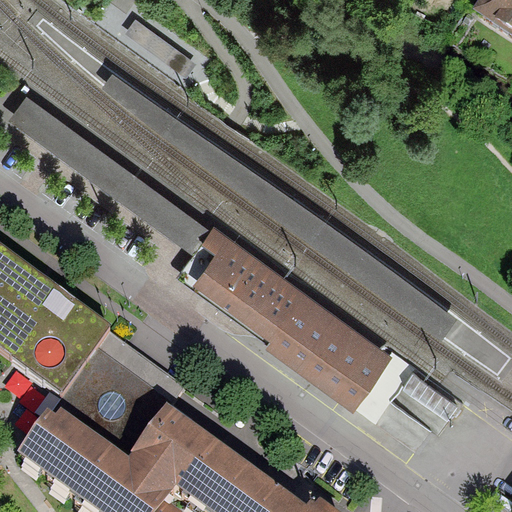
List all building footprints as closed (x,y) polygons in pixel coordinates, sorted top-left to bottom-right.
[(511,0),(483,0),(471,17),(511,45),(511,0)] [(196,60),(136,17),(127,29),(187,73),(196,60)] [(209,232),(28,96),(9,121),(191,255),(209,232)] [(216,254),(227,237),(215,228),(203,245),(216,254)] [(216,254),(193,286),(271,343),(266,349),(354,414),(392,360),(227,237),(216,254)] [(0,258),(0,357),(59,401),(107,335),(0,258)] [(46,414),(15,457),(75,499),(71,504),(82,511),(171,511),(162,505),(173,489),(202,511),(331,511),(318,501),(313,507),(307,503),(303,508),(169,411),(186,387),(110,336),(52,418),(46,414)]
